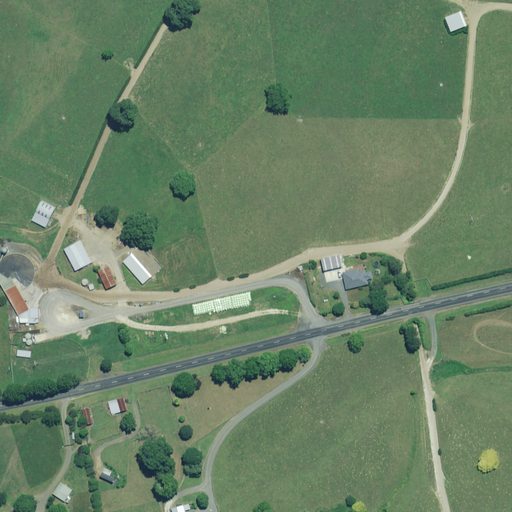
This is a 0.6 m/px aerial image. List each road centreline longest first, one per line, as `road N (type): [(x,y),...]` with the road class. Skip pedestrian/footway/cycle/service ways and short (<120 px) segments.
road 1 (track): [(163,0),(115,72),(55,216),(44,292),(84,315),(114,315),(256,284),(297,286),(316,334)]
road 2 (unclassified): [(0,407),(511,286)]
road 3 (track): [(276,283),(294,262),(372,247),(398,255),(449,511)]
